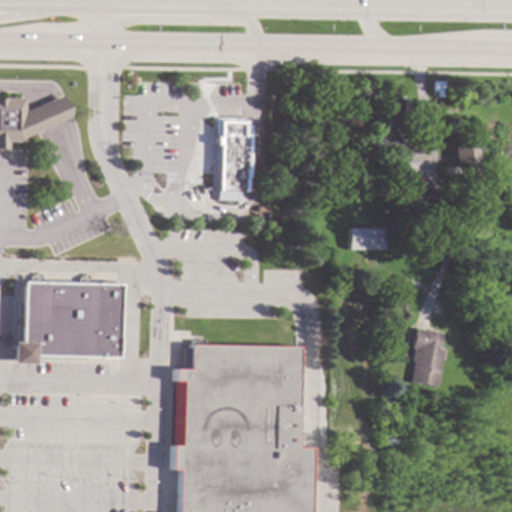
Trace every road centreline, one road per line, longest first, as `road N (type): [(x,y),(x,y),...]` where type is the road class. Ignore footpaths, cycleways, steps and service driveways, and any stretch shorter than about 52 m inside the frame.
road 1 (secondary): [(0,49),(511,57)]
road 2 (secondary): [(511,9),(0,2)]
